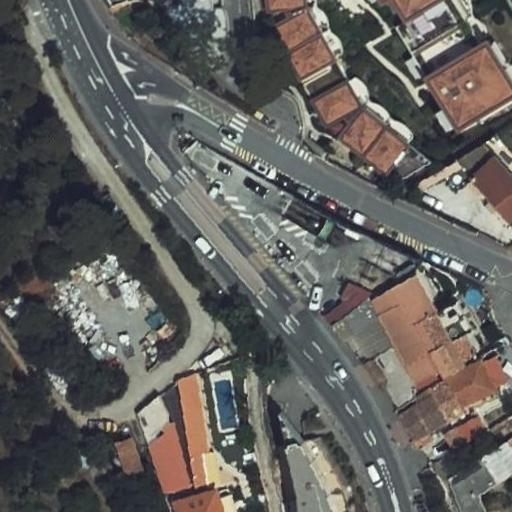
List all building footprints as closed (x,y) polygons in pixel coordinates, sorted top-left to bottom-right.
[(269,0),(271,10),(289,8),(293,16),(274,27),(328,126),(346,116),(352,124),(341,139),(390,173),(414,142),(364,105),(311,8),(310,0),(385,0),(386,1),(386,0),(397,0),(408,18),(399,24),(463,128),(511,95),(511,82),(487,41),(460,0),(269,0)] [(487,41),(511,82),(511,68),(493,37),(487,41)] [(497,133),(461,159),(471,172),(506,147),(497,133)] [(511,148),(510,147),(502,154),(511,164),(511,148)] [(511,172),(498,157),(474,178),(510,221),(511,219),(511,172)] [(378,283),(384,288),(420,264),(389,249),(380,256),(367,240),(345,230),(310,259),(349,307),(378,283)] [(440,313),(422,277),(417,279),(430,305),(435,316),(440,313)] [(412,315),(430,305),(417,279),(399,289),(404,298),(412,315)] [(488,401),(504,394),(500,388),(486,359),(484,361),(483,360),(470,335),(477,332),(461,301),(448,309),(440,313),(435,316),(430,305),(412,315),(404,298),(399,289),(393,292),(382,298),(388,311),(385,313),(408,358),(412,365),(419,379),(439,368),(432,354),(437,352),(449,375),(454,373),(455,377),(451,379),(433,388),(436,394),(420,402),(401,412),(414,438),(471,410),(487,402),(488,401)] [(488,401),(499,424),(511,415),(511,342),(489,354),(489,353),(483,360),(484,361),(486,359),(500,388),(504,394),(488,401)] [(375,357),(361,362),(383,390),(388,386),(388,377),(375,357)] [(205,454),(195,374),(182,379),(179,380),(189,456),(202,454),(205,454)] [(436,394),(433,388),(417,396),(420,402),(436,394)] [(168,416),(161,395),(145,407),(152,428),(168,416)] [(283,411),(289,445),(305,441),(283,411)] [(480,414),(458,427),(467,443),(489,430),(480,414)] [(128,473),(144,468),(133,437),(117,442),(128,473)] [(333,458),(319,438),(305,441),(289,445),(295,473),(281,476),(284,494),(285,511),(353,511),(348,484),(333,458)] [(511,439),(450,477),(462,511),(485,511),(480,493),(511,472),(511,439)] [(289,445),(275,448),(281,476),(295,473),(289,445)] [(202,454),(189,456),(193,489),(206,487),(202,454)] [(224,511),(218,492),(180,504),(182,511),(224,511)] [(28,511),(47,511),(39,500),(26,505),(28,511)]
